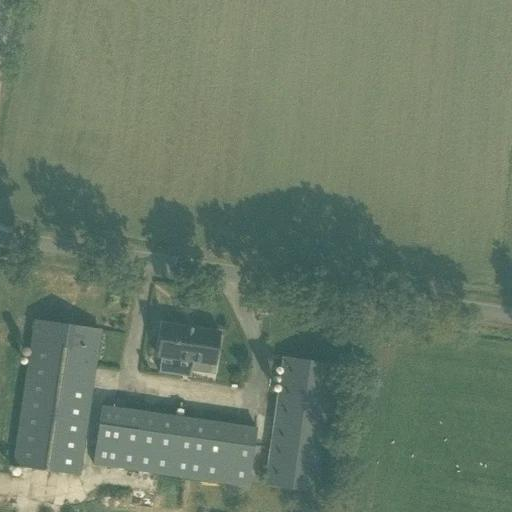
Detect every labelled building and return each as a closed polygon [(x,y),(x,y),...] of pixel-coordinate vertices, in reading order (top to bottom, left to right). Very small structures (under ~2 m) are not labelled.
[(13,467),(78,476),(100,331),(34,322),(13,467)] [(190,370),(214,373),(220,333),(161,324),(156,357),(191,362),(190,370)] [(277,389),(329,397),(333,364),(282,356),(277,389)] [(263,485),(315,493),(329,397),(277,389),(263,485)] [(93,464),(249,487),(257,429),(222,424),(224,415),(208,413),(207,422),(101,406),(93,464)]
